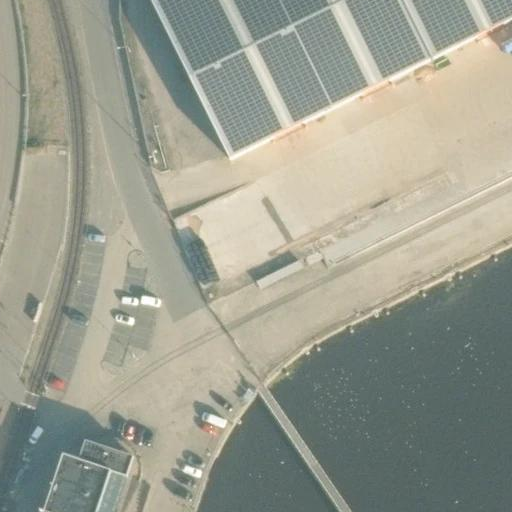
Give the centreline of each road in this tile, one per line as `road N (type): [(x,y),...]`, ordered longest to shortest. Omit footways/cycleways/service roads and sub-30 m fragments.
road 1 (unclassified): [(94,0),(132,202),(194,328),(225,364)]
road 2 (secondary): [(0,182),(0,31)]
